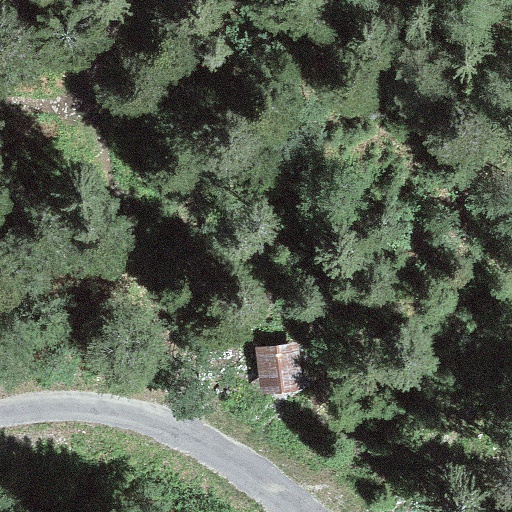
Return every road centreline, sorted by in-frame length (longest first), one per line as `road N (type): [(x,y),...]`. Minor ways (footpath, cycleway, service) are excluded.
road 1 (track): [(303,511),(206,445),(137,414),(49,404),(0,409)]
road 2 (track): [(135,0),(76,106)]
